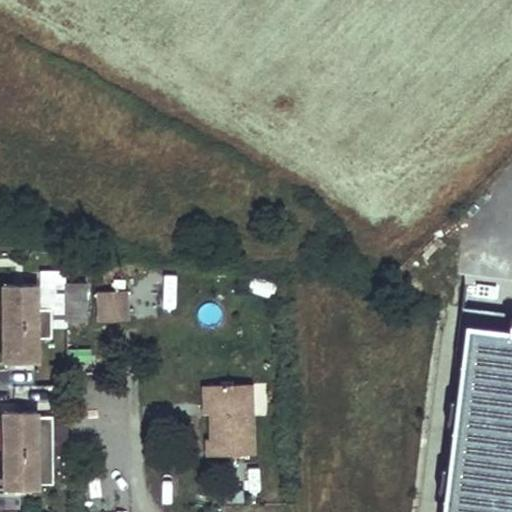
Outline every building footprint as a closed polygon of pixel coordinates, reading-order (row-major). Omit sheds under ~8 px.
[(128,272),(127,283),(158,286),(159,275),(128,272)] [(36,282),(1,283),(3,359),(36,359),(36,333),(49,333),(49,304),(36,305),(36,282)] [(65,285),(66,318),(87,319),(87,285),(65,285)] [(127,292),(99,291),(99,318),(127,318),(127,292)] [(252,383),(206,384),(208,414),(209,439),(205,439),(206,455),(254,453),(252,383)] [(36,409),(2,409),(3,487),(39,487),(39,480),(53,479),(51,414),(36,414),(36,409)]
